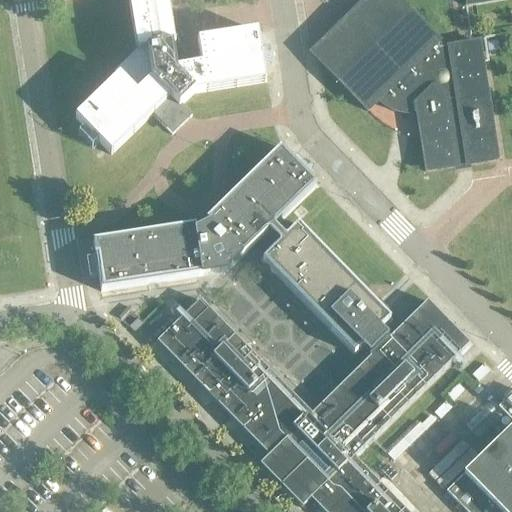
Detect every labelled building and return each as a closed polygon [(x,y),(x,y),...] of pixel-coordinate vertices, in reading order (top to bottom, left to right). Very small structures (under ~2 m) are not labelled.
[(172,135),(190,118),(180,107),(193,94),(265,83),(257,32),(174,45),(166,0),(54,0),(55,1),(61,0),(127,0),(136,52),(75,119),(110,156),(153,115),(172,135)] [(365,0),(309,55),(366,112),(378,101),(380,104),(387,109),(407,115),(417,114),(426,173),(453,169),(454,173),(470,170),(470,166),(496,162),(478,43),(430,51),(439,43),(396,0),(365,0)] [(279,244),(284,239),(272,227),(314,186),(279,150),(205,222),(209,225),(194,233),(194,228),(91,244),(99,294),(201,277),(201,274),(209,273),(216,275),(224,274),(230,268),(232,261),(238,255),(240,258),(267,231),(279,244)] [(284,239),(279,244),(261,261),(354,355),(360,349),(370,358),(389,340),(379,330),(389,321),(297,226),(284,239)] [(389,340),(370,358),(311,415),(199,301),(156,343),(268,458),(259,466),(301,509),(310,501),(321,511),(404,511),(353,459),(469,345),(427,302),(389,340)] [(511,423),(511,428),(446,493),(464,511),(511,511),(511,394),(504,403),(500,407),(498,409),(511,423)]
